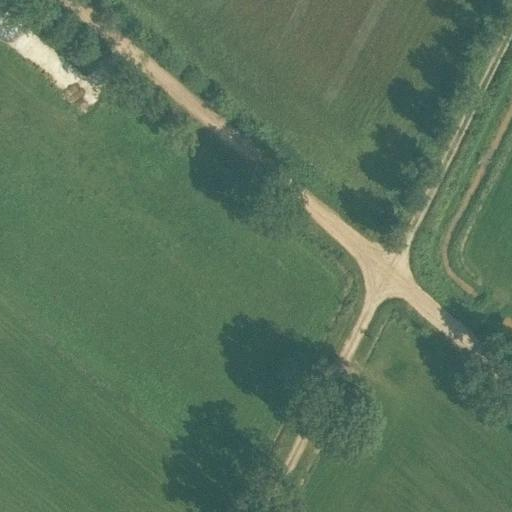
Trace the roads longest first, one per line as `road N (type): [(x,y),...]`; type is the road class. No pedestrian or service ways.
road 1 (track): [(386,268),(65,0)]
road 2 (track): [(511,17),(386,268)]
road 3 (track): [(386,268),(264,511)]
road 4 (track): [(511,375),(386,268)]
